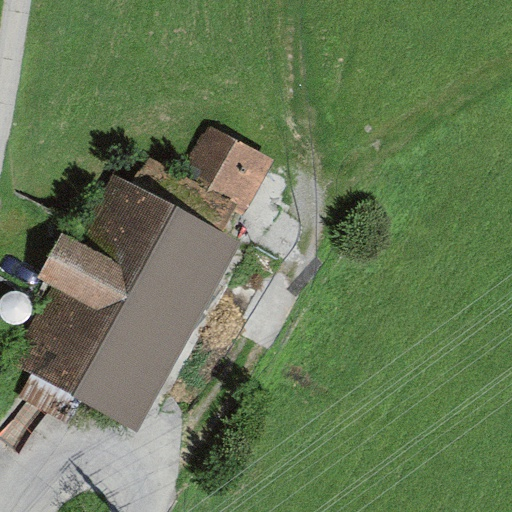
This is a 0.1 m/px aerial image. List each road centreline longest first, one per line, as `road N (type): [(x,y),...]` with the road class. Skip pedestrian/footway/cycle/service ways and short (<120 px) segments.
road 1 (unclassified): [(152,511),(151,453),(111,431),(69,449),(22,511)]
road 2 (unclassified): [(0,189),(38,0)]
